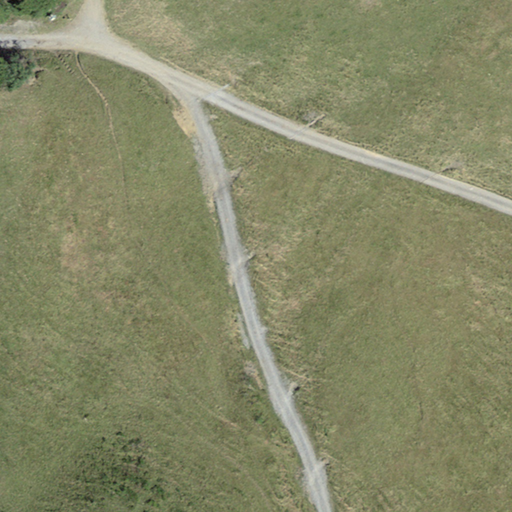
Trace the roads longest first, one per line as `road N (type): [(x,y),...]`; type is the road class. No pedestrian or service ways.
road 1 (track): [(0,43),(93,49),(301,141),(511,212)]
road 2 (track): [(326,511),(246,314),(184,87)]
